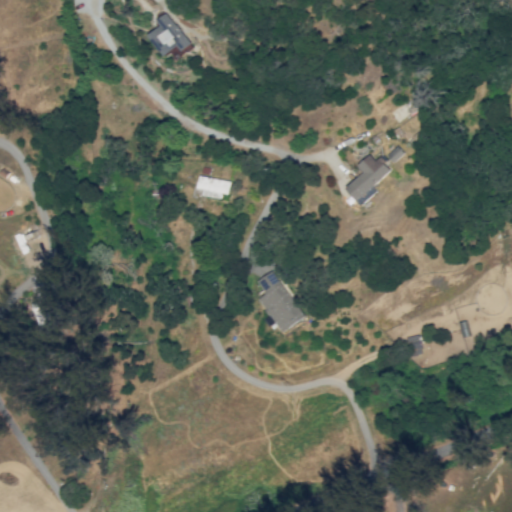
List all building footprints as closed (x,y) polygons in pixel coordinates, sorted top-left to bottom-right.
[(166,55),(178,45),(183,51),(193,43),(166,13),(157,21),(160,25),(148,35),(166,55)] [(406,153),(399,145),(388,155),(395,163),(406,153)] [(374,187),(392,169),(381,157),(377,161),(370,154),(358,165),(364,171),(347,188),(362,205),(377,191),(374,187)] [(230,182),(199,174),(197,184),(194,184),(192,192),(225,200),(230,182)] [(257,280),(265,295),(261,297),(280,332),(302,320),(275,270),(257,280)]
